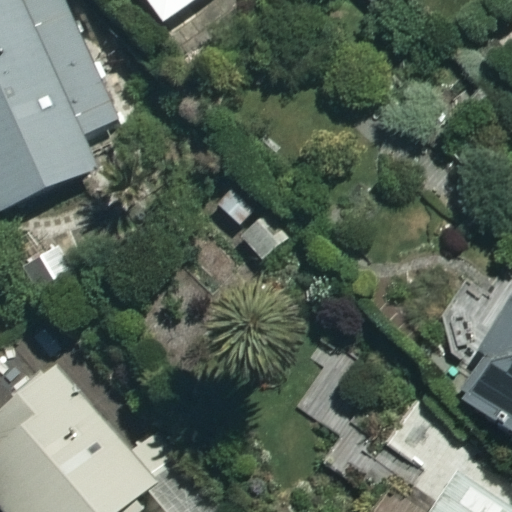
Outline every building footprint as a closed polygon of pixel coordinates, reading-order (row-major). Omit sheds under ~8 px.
[(147,170),(71,0),(34,0),(0,15),(0,192),(16,228),(147,170)] [(154,0),(185,38),(233,0),(154,0)] [(511,343),(470,407),(511,434),(511,343)] [(214,511),(83,368),(1,442),(24,468),(0,489),(0,501),(9,511),(214,511)] [(509,511),(473,487),(455,511),(509,511)]
